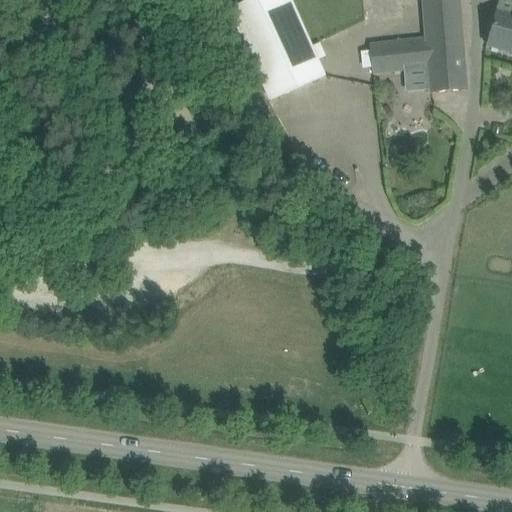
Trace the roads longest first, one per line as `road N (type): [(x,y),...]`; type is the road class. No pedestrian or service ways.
road 1 (secondary): [(399,486),(0,429)]
road 2 (track): [(431,321),(376,284),(182,246),(65,289)]
road 3 (unclassified): [(399,486),(442,265),(346,208)]
road 4 (track): [(346,208),(289,171),(241,123),(195,0)]
road 5 (track): [(289,171),(182,246)]
